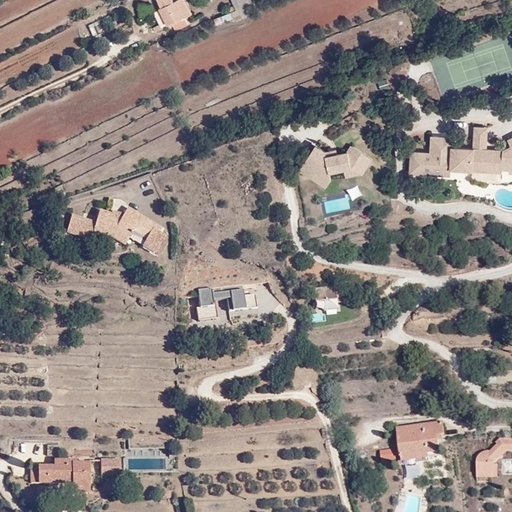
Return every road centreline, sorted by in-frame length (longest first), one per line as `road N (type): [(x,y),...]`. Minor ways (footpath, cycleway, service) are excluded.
road 1 (unknown): [(495,110),(401,126),(397,186),(422,206),(511,217)]
road 2 (unknown): [(433,286),(422,275),(301,248),(286,147)]
road 3 (unknown): [(433,286),(397,312),(396,332),(455,361),(480,395),(511,403)]
